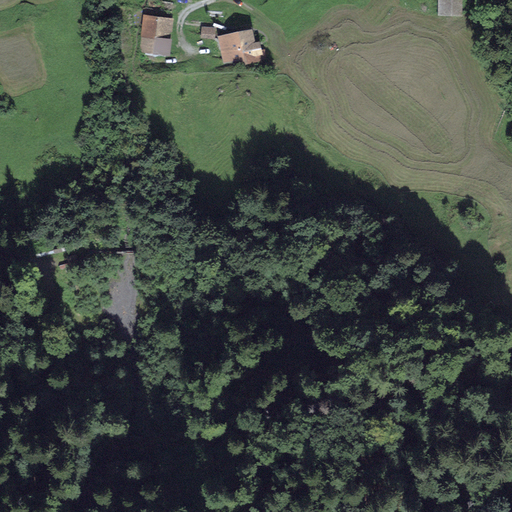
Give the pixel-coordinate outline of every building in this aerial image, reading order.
[(439,0),(439,13),(458,13),(458,0),(439,0)] [(145,17),(140,51),(167,54),(171,20),(145,17)] [(203,29),(202,37),(213,38),(213,30),(203,29)] [(265,58),(264,51),(258,53),(256,44),(254,44),(252,33),(219,40),(224,61),(240,57),(241,63),(265,58)] [(483,307),(487,311),(486,314),(488,319),(491,322),(495,323),(498,323),(502,321),(505,317),(505,314),(505,311),(502,307),(498,305),(494,305),(490,301),(483,307)]
